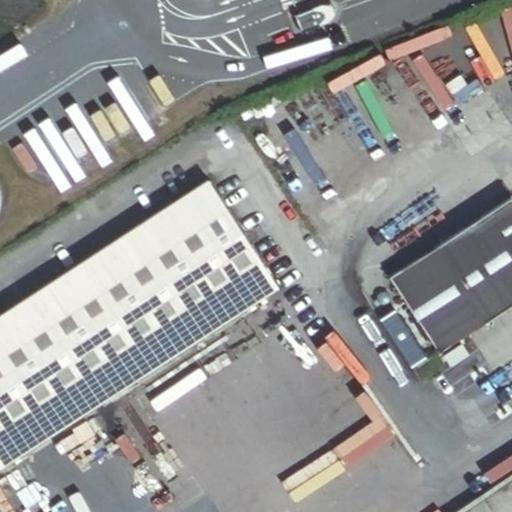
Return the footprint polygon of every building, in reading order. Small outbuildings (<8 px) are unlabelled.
[(324,3),(297,13),(304,31),(328,21),(335,13),(333,4),(324,3)] [(0,317),(0,400),(250,237),(212,179),(0,317)] [(440,353),(511,305),(511,197),(390,276),(440,353)] [(250,237),(0,400),(0,464),(3,468),(282,286),(250,237)] [(396,322),(380,297),(369,304),(386,329),(396,322)]
